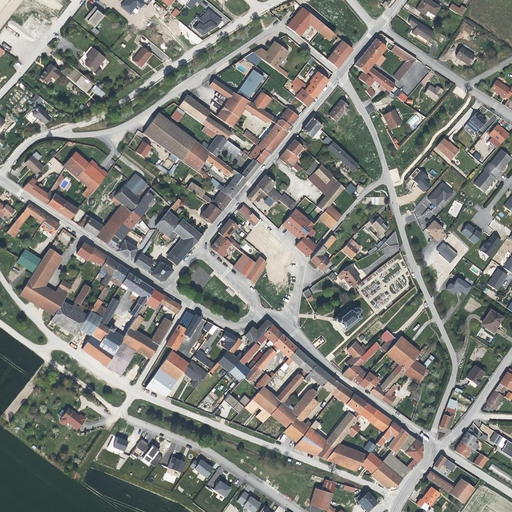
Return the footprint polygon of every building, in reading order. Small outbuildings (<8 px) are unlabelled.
[(139,10),(146,3),(141,0),(124,0),(120,6),(130,15),(133,11),(136,14),(139,10)] [(196,0),(189,0),(185,6),(190,9),(197,0),(196,0)] [(415,10),(421,14),(424,9),(427,11),(434,16),(440,7),(428,0),(421,0),(422,0),(415,10)] [(451,5),(449,8),(461,16),(465,9),(460,6),(458,9),(451,5)] [(83,18),(93,26),(103,14),(93,6),(89,11),(83,18)] [(301,8),(286,27),(299,37),(304,30),(309,25),(319,33),(324,27),(312,17),(301,8)] [(172,14),(176,18),(180,12),(179,11),(179,12),(176,9),(172,14)] [(202,16),(217,25),(221,20),(208,9),(202,16)] [(316,13),(312,17),(324,27),(328,23),(316,13)] [(206,33),(217,25),(202,16),(200,18),(196,19),(195,24),(191,30),(199,36),(202,33),(204,31),(206,33)] [(409,23),(412,25),(416,28),(414,30),(412,34),(416,36),(416,37),(426,44),(432,32),(412,19),(409,23)] [(328,23),(324,27),(333,34),(336,29),(328,23)] [(465,23),(462,30),(471,34),(474,28),(465,23)] [(333,34),(324,27),(319,33),(336,48),(333,52),(344,60),(352,50),(333,34)] [(386,90),(388,91),(389,92),(394,85),(370,67),(374,62),(380,55),(385,47),(375,39),(371,43),(364,52),(354,66),(363,73),(373,80),(380,85),(386,90)] [(288,53),(273,42),(268,49),(266,52),(260,48),(252,53),(261,59),(286,78),(288,75),(277,66),(288,53)] [(394,75),(400,79),(417,60),(395,45),(390,51),(406,62),(394,75)] [(134,61),(142,68),(147,62),(153,54),(144,47),(134,61)] [(459,59),(466,64),(472,55),(461,47),(455,56),(459,59)] [(84,65),(97,75),(100,71),(96,67),(103,58),(92,48),(87,54),(88,54),(91,57),(88,60),(84,65)] [(323,52),(321,56),(326,60),(329,57),(323,52)] [(341,64),(344,60),(333,52),(329,57),(326,60),(337,69),(341,64)] [(252,53),(244,58),(255,66),(261,59),(252,53)] [(385,58),(380,55),(374,62),(378,66),(385,58)] [(51,77),(55,80),(60,73),(49,65),(46,69),(39,78),(46,83),(51,77)] [(238,90),(236,94),(246,101),(262,77),(252,69),(244,81),(238,90)] [(310,84),(320,91),(325,84),(327,81),(317,73),(309,83),(310,84)] [(364,91),(365,92),(370,97),(374,93),(368,87),(373,80),(363,73),(360,76),(358,79),(366,85),(365,87),(366,88),(364,91)] [(231,127),(243,109),(248,102),(246,101),(236,94),(238,90),(217,75),(209,86),(228,99),(215,117),(229,126),(231,127)] [(292,83),(304,92),(307,88),(295,79),(292,83)] [(505,96),(508,98),(511,91),(511,84),(508,88),(495,80),(490,88),(496,92),(504,97),(505,96)] [(295,97),(306,108),(310,104),(313,100),(304,92),(292,83),(291,84),(294,86),(292,89),(298,94),(295,97)] [(304,92),(313,100),(316,96),(320,91),(310,84),(307,88),(304,92)] [(101,98),(105,93),(95,85),(91,89),(101,98)] [(443,90),(439,88),(437,91),(434,89),(429,86),(426,92),(437,99),(443,90)] [(275,124),(286,132),(293,123),(298,117),(287,109),(279,119),(263,108),(272,97),(262,90),(252,104),(271,117),(269,121),(275,124)] [(397,97),(403,103),(407,98),(401,93),(397,97)] [(378,110),(383,107),(382,105),(387,102),(382,95),(372,102),(378,110)] [(209,112),(186,96),(183,100),(195,109),(206,117),(209,112)] [(195,109),(183,100),(178,107),(184,112),(190,117),(195,109)] [(349,108),(340,100),(334,108),(328,116),(336,123),(349,108)] [(267,123),(269,121),(271,117),(252,104),(249,102),(248,102),(243,109),(265,123),(267,123)] [(46,115),(37,107),(35,109),(34,109),(32,112),(31,111),(24,118),(31,124),(36,118),(39,122),(40,121),(43,124),(49,118),(46,115)] [(184,112),(178,107),(171,116),(178,121),(184,112)] [(206,117),(195,109),(190,117),(204,126),(214,133),(218,126),(205,117),(206,117)] [(387,123),(391,129),(401,123),(393,110),(383,116),(387,123)] [(193,141),(158,113),(142,134),(169,154),(176,159),(179,161),(179,162),(193,141)] [(476,113),(465,125),(475,133),(485,121),(478,115),(476,113)] [(324,125),(314,115),(302,130),(311,138),(318,129),(319,130),(324,125)] [(260,143),(271,152),(272,151),(287,133),(286,132),(275,124),(266,136),(265,136),(260,142),(260,143)] [(497,148),(508,134),(500,128),(496,125),(488,134),(491,137),(488,141),(497,148)] [(214,133),(204,126),(201,130),(211,138),(214,135),(215,137),(209,146),(206,150),(209,153),(214,157),(225,143),(226,142),(225,141),(214,133)] [(225,141),(230,134),(218,126),(214,133),(225,141)] [(245,137),(253,144),(256,140),(251,136),(247,134),(245,137)] [(307,146),(296,137),(293,141),(301,147),(303,150),(313,159),(315,157),(308,150),(307,150),(305,149),(307,146)] [(327,147),(332,142),(326,137),(323,140),(321,142),(323,144),(327,147)] [(450,144),(443,138),(442,139),(457,153),(458,152),(450,144)] [(256,146),(268,155),(270,153),(271,152),(260,143),(260,142),(257,139),(256,140),(253,144),(256,146)] [(457,153),(442,139),(435,147),(451,160),(457,153)] [(200,146),(193,141),(179,162),(189,168),(196,173),(199,169),(205,160),(209,153),(206,150),(202,148),(200,146)] [(301,147),(293,141),(286,150),(294,157),(295,156),(300,150),(302,152),(303,150),(301,147)] [(352,172),(357,165),(332,142),(327,147),(326,148),(352,172)] [(138,147),(134,153),(142,159),(150,149),(141,143),(138,147)] [(239,151),(234,147),(230,145),(228,147),(228,151),(229,152),(235,157),(238,153),(239,151)] [(252,161),(259,165),(260,166),(265,159),(254,151),(253,150),(250,154),(247,152),(247,153),(235,145),(234,147),(239,151),(243,155),(247,157),(252,161)] [(254,151),(265,159),(266,157),(268,155),(256,146),(253,150),(254,151)] [(435,147),(434,148),(445,157),(451,160),(435,147)] [(511,157),(500,149),(489,162),(499,172),(506,164),(511,158),(511,157)] [(294,157),(286,150),(285,151),(283,154),(294,163),(297,159),(295,156),(294,157)] [(70,165),(78,156),(76,153),(74,152),(62,166),(65,168),(69,164),(70,165)] [(472,156),(478,161),(482,157),(476,152),(472,156)] [(213,166),(218,160),(214,157),(209,153),(205,160),(213,166)] [(300,169),(282,154),(278,159),(289,168),(291,166),(298,172),(300,169)] [(35,175),(43,167),(31,156),(24,164),(29,169),(35,175)] [(76,178),(88,164),(78,156),(70,165),(69,164),(65,168),(76,178)] [(103,178),(107,173),(91,160),(88,164),(103,178)] [(217,170),(222,163),(218,160),(213,166),(217,170)] [(239,176),(246,180),(248,178),(253,172),(259,165),(252,161),(241,173),(239,176)] [(310,177),(320,166),(315,161),(305,173),(310,177)] [(489,162),(483,168),(484,169),(495,177),(499,172),(489,162)] [(229,183),(239,189),(242,185),(246,180),(239,176),(231,170),(222,163),(217,170),(226,176),(228,176),(230,173),(235,176),(232,179),(229,183)] [(92,192),(103,178),(88,164),(76,178),(87,187),(92,192)] [(158,165),(156,168),(171,176),(177,166),(174,164),(170,171),(158,165)] [(324,197),(336,182),(320,166),(310,177),(307,180),(324,197)] [(420,169),(411,179),(416,182),(425,191),(430,184),(426,180),(428,176),(420,169)] [(429,172),(434,177),(437,173),(432,169),(429,172)] [(495,177),(484,169),(473,183),(484,192),(495,177)] [(135,196),(145,184),(145,183),(133,174),(124,186),(135,196)] [(202,177),(216,188),(218,185),(204,174),(202,177)] [(300,241),(304,236),(309,229),(328,206),(343,188),(336,182),(324,197),(306,219),(294,210),(292,209),(296,205),(288,198),(285,202),(280,198),(277,196),(278,195),(271,189),(274,184),(268,179),(264,176),(256,186),(266,195),(276,203),(278,201),(292,212),(282,225),(285,228),(290,232),(296,238),(300,241)] [(32,179),(22,189),(27,192),(28,193),(33,186),(36,182),(32,179)] [(185,189),(200,198),(202,195),(203,193),(203,192),(202,191),(190,183),(185,189)] [(226,187),(236,193),(237,191),(239,189),(229,183),(228,184),(226,187)] [(350,194),(356,189),(351,183),(345,189),(350,194)] [(140,200),(149,188),(145,184),(135,196),(140,200)] [(452,193),(441,184),(427,200),(433,205),(435,207),(444,195),(447,198),(452,193)] [(106,233),(112,237),(122,223),(132,211),(140,200),(135,196),(124,186),(123,185),(113,197),(111,196),(109,198),(114,203),(116,200),(124,208),(107,231),(106,233)] [(221,191),(231,199),(236,193),(226,187),(224,189),(219,185),(218,185),(216,188),(221,191)] [(33,186),(28,193),(30,194),(32,195),(37,188),(35,187),(33,186)] [(159,192),(151,186),(149,188),(140,200),(148,207),(159,192)] [(247,200),(250,203),(254,199),(257,202),(261,197),(263,198),(266,195),(256,186),(251,192),(246,198),(247,200)] [(87,198),(92,192),(87,187),(82,194),(87,198)] [(37,188),(32,195),(35,197),(43,203),(47,198),(46,197),(47,195),(40,190),(37,188)] [(207,203),(220,212),(228,203),(231,199),(221,191),(213,202),(209,200),(207,203)] [(511,193),(502,206),(511,214),(511,213),(511,193)] [(47,198),(43,203),(57,212),(69,220),(80,207),(73,203),(71,206),(54,194),(54,195),(51,198),(47,195),(46,197),(47,198)] [(205,202),(207,203),(209,200),(210,199),(202,195),(200,198),(205,202)] [(383,197),(371,197),(371,205),(384,204),(383,197)] [(171,208),(174,211),(181,203),(175,198),(172,202),(174,203),(171,208)] [(118,208),(102,228),(107,231),(124,208),(116,200),(114,203),(118,208)] [(140,200),(132,211),(139,217),(146,209),(148,207),(140,200)] [(456,217),(463,204),(454,200),(448,213),(456,217)] [(205,219),(210,224),(220,212),(207,203),(205,202),(204,203),(208,207),(200,216),(205,219)] [(4,207),(0,203),(0,216),(2,218),(5,214),(5,215),(9,218),(15,211),(12,208),(7,204),(4,207)] [(42,224),(46,217),(44,216),(28,205),(11,227),(17,230),(29,215),(42,224)] [(256,225),(259,222),(243,206),(240,210),(238,212),(245,219),(247,220),(248,220),(249,218),(256,225)] [(323,223),(330,229),(340,216),(328,206),(309,229),(314,233),(318,229),(318,228),(323,223)] [(132,211),(122,223),(130,229),(135,223),(139,217),(132,211)] [(172,231),(180,222),(167,212),(154,227),(163,235),(162,237),(168,242),(170,240),(167,237),(172,231)] [(86,216),(78,227),(87,233),(94,237),(101,227),(86,216)] [(52,236),(58,227),(59,225),(46,217),(42,224),(40,228),(45,231),(44,233),(46,234),(47,235),(48,233),(52,236)] [(374,221),(371,218),(364,224),(368,228),(371,225),(381,234),(388,227),(383,222),(378,217),(374,221)] [(167,259),(176,266),(201,235),(182,220),(180,222),(172,231),(176,234),(181,239),(178,242),(179,244),(167,259)] [(231,235),(238,227),(229,220),(225,225),(222,228),(231,235)] [(142,221),(139,223),(144,230),(148,227),(142,221)] [(443,230),(433,221),(425,230),(429,233),(435,238),(434,239),(438,242),(444,234),(441,231),(443,230)] [(269,236),(271,234),(259,222),(256,225),(254,227),(264,237),(267,234),(269,236)] [(112,237),(106,245),(122,256),(129,261),(137,249),(124,241),(122,240),(130,229),(122,223),(112,237)] [(460,233),(473,243),(480,235),(474,230),(474,231),(472,230),(471,229),(471,228),(468,225),(466,225),(460,233)] [(101,227),(94,237),(106,245),(112,237),(106,233),(107,231),(102,228),(101,227)] [(231,235),(222,228),(218,233),(220,236),(230,244),(232,245),(234,242),(229,238),(231,235)] [(122,240),(124,241),(132,231),(130,229),(122,240)] [(344,238),(348,242),(356,233),(352,229),(344,238)] [(171,240),(176,234),(172,231),(167,237),(170,240),(171,240)] [(398,245),(394,231),(384,243),(388,246),(389,247),(398,245)] [(499,240),(491,234),(484,245),(483,246),(481,246),(478,249),(488,256),(499,240)] [(220,236),(210,248),(220,256),(223,252),(226,248),(230,244),(220,236)] [(306,257),(315,247),(304,236),(300,241),(295,246),(304,254),(306,257)] [(318,269),(320,271),(329,261),(322,255),(335,239),(331,236),(310,261),(318,269)] [(59,244),(55,241),(49,250),(53,253),(59,244)] [(149,241),(141,253),(143,255),(151,243),(151,242),(149,241)] [(165,258),(167,259),(179,244),(178,242),(165,258)] [(348,242),(342,249),(347,253),(352,257),(359,250),(348,242)] [(87,258),(92,250),(83,243),(80,248),(76,254),(86,261),(87,258)] [(388,246),(384,243),(378,249),(379,251),(388,246)] [(437,250),(440,253),(447,246),(443,243),(437,250)] [(450,264),(458,254),(447,245),(447,246),(440,253),(439,254),(450,264)] [(16,263),(32,274),(41,261),(32,255),(34,251),(28,246),(16,263)] [(370,254),(377,249),(375,246),(368,252),(370,254)] [(294,256),(286,248),(282,253),(269,266),(271,268),(278,274),(294,258),(294,256)] [(101,268),(107,258),(99,253),(93,249),(92,250),(87,258),(101,268)] [(62,302),(64,299),(55,293),(45,287),(41,284),(58,256),(53,253),(49,250),(41,261),(32,274),(19,295),(53,316),(62,302)] [(511,252),(502,267),(511,273),(511,271),(511,252)] [(141,253),(139,255),(152,264),(153,262),(143,255),(141,253)] [(254,264),(242,253),(233,267),(246,277),(254,264)] [(139,255),(134,264),(160,282),(164,281),(172,271),(159,262),(158,263),(155,264),(152,264),(139,255)] [(41,284),(45,287),(62,259),(58,256),(41,284)] [(253,283),(266,263),(259,256),(254,264),(246,277),(253,283)] [(111,276),(118,265),(112,261),(107,258),(101,268),(101,269),(108,274),(100,285),(104,288),(106,286),(111,276)] [(348,282),(350,286),(351,285),(358,280),(360,279),(353,270),(354,269),(352,267),(354,265),(353,264),(344,268),(337,277),(340,281),(344,278),(346,280),(348,282)] [(122,283),(128,274),(129,272),(122,268),(118,265),(111,276),(122,283)] [(275,277),(278,274),(271,268),(268,271),(275,277)] [(506,275),(497,268),(486,284),(495,290),(502,281),(506,275)] [(332,273),(328,278),(332,282),(336,278),(332,273)] [(127,289),(134,278),(128,274),(122,283),(121,285),(127,289)] [(138,282),(139,281),(136,279),(134,278),(127,289),(131,292),(138,282)] [(459,290),(465,294),(470,287),(457,278),(452,285),(449,283),(445,289),(449,292),(452,294),(454,291),(455,292),(458,291),(459,290)] [(351,285),(353,288),(360,282),(358,280),(351,285)] [(146,301),(153,290),(139,281),(138,282),(131,292),(139,297),(146,301)] [(67,293),(71,287),(62,282),(59,288),(67,293)] [(79,305),(89,289),(84,286),(74,302),(75,303),(79,305)] [(64,299),(67,293),(59,288),(58,287),(55,293),(64,299)] [(491,297),(494,293),(486,287),(483,291),(491,297)] [(302,293),(308,303),(314,300),(311,295),(312,295),(308,289),(302,293)] [(158,303),(162,296),(153,290),(146,301),(145,303),(154,309),(158,303)] [(142,306),(145,303),(146,301),(139,297),(138,299),(135,304),(136,304),(117,334),(113,332),(114,330),(114,329),(113,328),(112,327),(110,327),(110,328),(108,330),(104,327),(120,299),(116,297),(114,295),(101,318),(81,350),(106,367),(116,351),(117,348),(121,342),(140,310),(142,306)] [(163,306),(167,299),(165,298),(162,296),(158,303),(163,306)] [(174,315),(176,316),(181,308),(167,299),(163,306),(175,313),(174,315)] [(101,302),(97,300),(87,317),(74,336),(71,342),(81,350),(101,318),(94,314),(101,302)] [(71,307),(62,302),(53,316),(50,322),(56,325),(59,327),(65,330),(76,311),(71,307)] [(76,311),(79,305),(75,303),(74,302),(71,307),(76,311)] [(341,329),(344,332),(361,318),(358,314),(359,314),(359,311),(357,308),(354,308),(353,308),(351,305),(335,318),(334,317),(333,319),(332,321),(332,322),(334,323),(336,323),(340,329),(341,329)] [(150,359),(171,324),(166,321),(153,342),(150,340),(135,331),(143,317),(141,315),(143,312),(140,310),(121,342),(136,351),(150,359)] [(480,322),(491,330),(494,325),(500,317),(490,310),(480,322)] [(80,313),(76,311),(65,330),(70,334),(74,336),(87,317),(80,313)] [(186,312),(178,325),(186,330),(194,317),(189,314),(186,312)] [(178,325),(166,346),(174,351),(183,335),(185,336),(188,338),(194,329),(196,327),(201,318),(195,315),(194,317),(186,330),(178,325)] [(153,342),(166,321),(163,319),(150,340),(153,342)] [(252,328),(251,328),(245,336),(250,340),(251,339),(254,340),(249,345),(251,347),(256,341),(258,339),(271,325),(266,321),(258,329),(257,331),(252,328)] [(56,325),(50,322),(48,326),(53,330),(56,325)] [(213,325),(208,323),(195,342),(201,346),(205,340),(203,338),(213,325)] [(271,325),(258,339),(261,342),(265,338),(269,341),(278,332),(271,325)] [(62,335),(65,330),(59,327),(57,332),(62,335)] [(70,334),(65,330),(62,335),(67,339),(70,334)] [(386,330),(375,342),(379,346),(386,353),(397,340),(386,330)] [(231,335),(226,332),(222,337),(226,340),(221,347),(227,351),(228,349),(234,342),(237,338),(231,335)] [(279,333),(278,332),(269,341),(273,344),(281,334),(279,333)] [(297,348),(281,334),(273,344),(256,363),(254,366),(260,371),(275,353),(274,352),(277,348),(288,358),(297,348)] [(183,335),(174,351),(175,352),(185,336),(183,335)] [(386,353),(385,353),(394,361),(404,370),(419,352),(400,337),(397,340),(386,353)] [(239,361),(228,372),(239,383),(243,378),(244,378),(249,371),(246,368),(243,365),(260,345),(256,341),(251,347),(244,355),(239,361)] [(106,367),(120,376),(136,351),(121,342),(117,348),(116,351),(106,367)] [(234,342),(228,349),(232,353),(238,346),(234,342)] [(355,342),(351,346),(361,357),(365,352),(355,342)] [(356,362),(359,365),(365,361),(379,346),(375,342),(365,352),(361,357),(357,361),(356,362)] [(352,356),(357,361),(361,357),(351,346),(346,350),(352,356)] [(425,369),(434,358),(431,355),(422,366),(416,362),(427,348),(424,346),(419,352),(404,370),(402,372),(404,374),(419,384),(420,383),(425,369)] [(303,354),(297,348),(288,358),(280,368),(283,371),(285,370),(286,371),(289,368),(287,366),(292,360),(303,370),(308,374),(316,365),(303,354)] [(210,370),(211,369),(214,365),(208,361),(205,358),(206,357),(199,350),(194,357),(210,370)] [(219,364),(228,372),(239,361),(235,358),(227,351),(214,365),(211,369),(213,371),(219,364)] [(176,382),(182,373),(188,364),(170,352),(158,369),(172,379),(176,382)] [(190,385),(195,389),(206,375),(191,360),(182,373),(190,379),(193,381),(190,385)] [(253,361),(246,368),(249,371),(254,366),(256,363),(253,361)] [(392,371),(399,376),(402,372),(404,370),(394,361),(390,366),(392,368),(390,370),(392,371)] [(351,380),(352,380),(351,379),(360,369),(358,367),(360,365),(359,365),(356,362),(349,368),(352,371),(347,377),(349,379),(351,380)] [(321,370),(316,365),(308,374),(304,379),(294,389),(297,392),(309,380),(312,378),(320,385),(322,386),(330,377),(321,370)] [(260,371),(254,366),(249,371),(244,378),(250,384),(261,372),(260,371)] [(346,378),(347,377),(352,371),(349,368),(348,367),(341,374),(346,378)] [(478,381),(482,374),(472,367),(465,379),(475,386),(478,381)] [(176,382),(158,369),(145,387),(166,397),(176,382)] [(359,384),(366,375),(364,373),(365,372),(364,371),(363,372),(360,369),(351,379),(352,380),(357,385),(359,384)] [(428,370),(425,369),(420,383),(423,384),(428,370)] [(304,379),(308,374),(303,370),(299,375),(304,379)] [(380,399),(392,384),(399,376),(392,371),(382,385),(379,388),(375,385),(370,392),(380,399)] [(244,378),(243,378),(259,391),(263,387),(264,385),(274,374),(272,372),(268,376),(266,374),(255,387),(250,384),(244,378)] [(362,386),(365,388),(374,377),(368,372),(366,375),(359,384),(362,386)] [(499,383),(494,391),(498,393),(501,389),(503,386),(510,391),(511,388),(511,387),(511,383),(511,381),(511,375),(506,372),(499,383)] [(263,409),(270,415),(282,403),(287,396),(294,389),(304,379),(299,375),(297,375),(296,375),(276,398),(268,392),(263,387),(259,391),(252,399),(259,406),(263,409)] [(367,389),(370,392),(375,385),(379,388),(382,385),(378,381),(379,380),(375,376),(374,377),(365,388),(367,389)] [(340,384),(330,377),(322,386),(335,395),(343,386),(340,384)] [(380,399),(388,405),(395,397),(391,393),(393,390),(396,387),(392,384),(380,399)] [(353,394),(343,386),(335,395),(334,396),(345,404),(353,394)] [(315,395),(316,393),(314,392),(312,390),(309,390),(293,409),(294,410),(292,412),(297,416),(315,395)] [(410,398),(418,402),(419,397),(416,392),(413,391),(410,398)] [(490,395),(486,402),(488,403),(486,406),(492,410),(494,407),(495,408),(503,397),(498,393),(494,391),(490,395)] [(293,447),(326,460),(339,444),(347,432),(354,424),(357,419),(360,415),(358,413),(366,403),(353,394),(345,404),(355,412),(352,416),(350,414),(331,438),(333,440),(329,446),(326,443),(326,442),(325,442),(313,432),(318,424),(314,421),(312,424),(309,428),(297,443),(293,447)] [(208,395),(204,399),(211,405),(215,401),(208,395)] [(223,401),(238,414),(244,408),(250,401),(244,395),(238,402),(229,395),(223,401)] [(297,416),(296,418),(301,422),(320,400),(315,395),(297,416)] [(287,396),(282,403),(287,408),(291,403),(288,401),(290,399),(287,396)] [(456,401),(450,398),(447,406),(453,409),(456,401)] [(252,414),(257,407),(259,406),(252,399),(250,401),(244,408),(252,414)] [(270,415),(286,429),(296,418),(297,416),(292,412),(287,408),(282,403),(270,415)] [(334,407),(329,403),(325,408),(331,412),(334,407)] [(378,411),(366,403),(358,413),(360,415),(357,419),(361,421),(363,417),(384,433),(392,422),(378,411)] [(256,417),(263,423),(270,415),(263,409),(261,411),(256,417)] [(63,425),(73,431),(81,420),(76,417),(75,418),(74,419),(67,414),(68,414),(64,411),(61,415),(58,412),(54,418),(54,419),(57,421),(56,422),(57,425),(59,427),(62,427),(63,425)] [(445,411),(440,426),(449,429),(452,422),(453,418),(449,416),(450,413),(445,411)] [(331,438),(350,414),(347,412),(325,442),(326,442),(326,443),(329,446),(333,440),(331,438)] [(283,432),(297,443),(309,428),(304,425),(301,422),(296,418),(286,429),(283,432)] [(396,425),(392,422),(384,433),(377,443),(380,446),(388,435),(391,435),(394,437),(400,428),(396,425)] [(354,424),(347,432),(352,437),(359,428),(354,424)] [(407,434),(400,428),(394,437),(387,447),(394,453),(407,434)] [(464,436),(461,441),(471,448),(476,439),(469,434),(467,432),(464,436)] [(502,437),(497,433),(491,441),(497,445),(502,437)] [(409,435),(407,434),(394,453),(396,454),(401,448),(409,435)] [(107,450),(118,454),(120,450),(125,452),(129,442),(114,435),(107,450)] [(405,452),(415,440),(409,435),(401,448),(405,452)] [(142,452),(143,450),(147,453),(143,460),(148,464),(148,463),(155,467),(162,458),(156,453),(160,447),(154,444),(151,449),(149,448),(147,446),(147,445),(141,440),(136,447),(142,452)] [(407,467),(410,470),(421,457),(422,450),(422,445),(415,440),(405,452),(414,459),(407,467)] [(511,442),(508,440),(501,451),(511,457),(511,442)] [(364,449),(369,453),(370,452),(375,446),(369,441),(364,449)] [(454,451),(465,458),(467,454),(469,451),(474,454),(476,451),(471,448),(461,441),(454,451)] [(370,452),(374,456),(381,447),(380,446),(377,443),(375,446),(370,452)] [(326,460),(356,472),(361,465),(368,455),(339,444),(326,460)] [(480,453),(488,458),(490,454),(478,447),(476,451),(480,453)] [(372,474),(382,463),(374,456),(370,452),(369,453),(368,455),(361,465),(372,474)] [(382,463),(402,480),(410,470),(407,467),(395,457),(393,455),(390,453),(382,463)] [(473,463),(481,468),(488,458),(480,453),(473,463)] [(451,472),(455,465),(440,456),(434,466),(438,469),(442,463),(446,466),(448,467),(447,469),(451,472)] [(177,459),(172,457),(167,468),(180,473),(184,462),(177,459)] [(201,471),(208,463),(204,460),(202,459),(199,462),(195,459),(191,464),(201,471)] [(211,465),(208,463),(201,471),(207,476),(214,467),(211,465)] [(371,475),(385,487),(396,487),(402,480),(382,463),(372,474),(371,475)] [(510,475),(492,463),(488,469),(505,481),(510,475)] [(425,478),(450,494),(454,488),(430,471),(425,478)] [(463,503),(474,488),(461,479),(454,488),(450,494),(463,503)] [(322,490),(332,494),(335,483),(324,480),(322,490)] [(226,486),(220,482),(214,490),(224,498),(231,489),(226,486)] [(327,511),(339,511),(337,511),(334,509),(333,509),(329,505),(332,494),(322,490),(315,488),(310,506),(321,509),(327,511)] [(418,506),(426,511),(433,511),(434,510),(430,507),(438,494),(429,488),(425,495),(418,506)] [(238,500),(252,511),(253,511),(260,503),(253,498),(244,491),(238,500)] [(377,502),(367,492),(364,491),(358,497),(361,499),(356,503),(359,507),(360,505),(366,511),(372,506),(377,502)]
